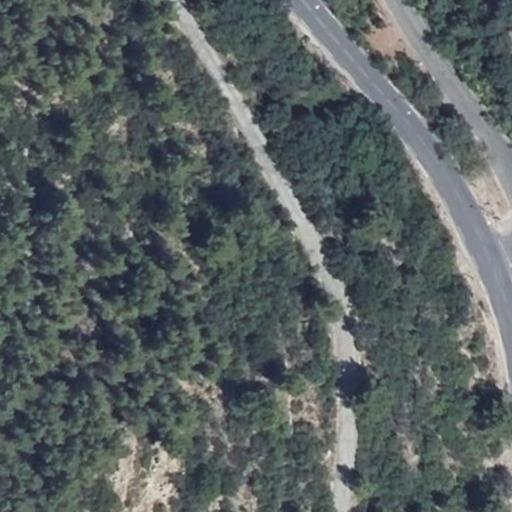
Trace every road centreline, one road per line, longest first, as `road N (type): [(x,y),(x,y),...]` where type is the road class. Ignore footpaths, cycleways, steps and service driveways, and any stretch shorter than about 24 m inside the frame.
road 1 (residential): [(161,0),(335,293),(336,511)]
road 2 (tertiary): [(498,273),(417,135),(303,0)]
road 3 (residential): [(511,186),(482,125),(397,0)]
